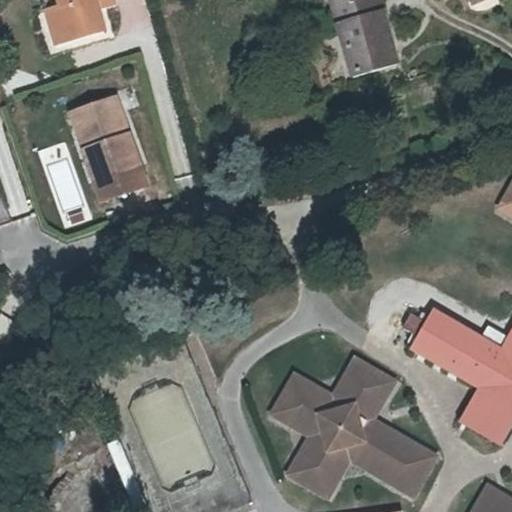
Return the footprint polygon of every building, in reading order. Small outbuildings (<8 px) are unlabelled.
[(59,0),(50,4),(61,36),(75,30),(76,31),(111,19),(103,0),(59,0)] [(403,56),(387,0),(341,0),(359,70),(403,56)] [(49,46),(51,52),(106,35),(104,29),(49,46)] [(157,193),(121,101),(76,119),(112,211),(157,193)] [(63,144),(42,149),(61,220),(81,215),(63,144)] [(423,317),(417,313),(408,326),(424,335),(436,313),(428,308),(423,317)] [(469,428),(503,447),(507,441),(511,433),(511,353),(511,354),(445,313),(441,320),(423,350),(492,390),(469,428)] [(294,476),(326,495),(350,457),(380,475),(380,476),(381,476),(414,495),(434,459),(425,453),(424,452),(375,422),(397,384),(361,364),(340,400),(300,375),(286,397),(277,413),(298,427),(316,438),(308,451),(308,452),(294,476)] [(511,511),(511,502),(496,494),(485,511),(511,511)]
